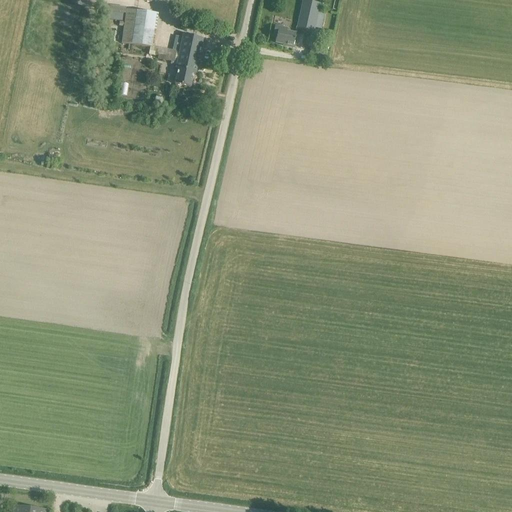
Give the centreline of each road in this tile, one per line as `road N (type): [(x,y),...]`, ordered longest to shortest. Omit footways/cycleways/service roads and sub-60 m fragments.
road 1 (unclassified): [(155,502),(181,319),(253,0)]
road 2 (track): [(511,86),(240,49)]
road 3 (tertiary): [(155,502),(0,480)]
